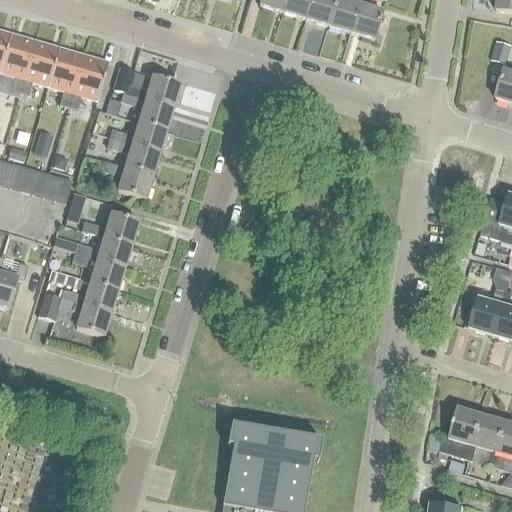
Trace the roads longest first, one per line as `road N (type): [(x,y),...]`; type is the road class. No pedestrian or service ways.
road 1 (residential): [(154,398),(258,72)]
road 2 (residential): [(258,72),(12,0)]
road 3 (residential): [(396,353),(430,122)]
road 4 (residential): [(430,122),(258,72)]
road 5 (residential): [(154,398),(0,348)]
road 6 (residential): [(511,497),(378,461)]
road 7 (residential): [(430,122),(450,0)]
road 8 (residential): [(511,388),(396,353)]
